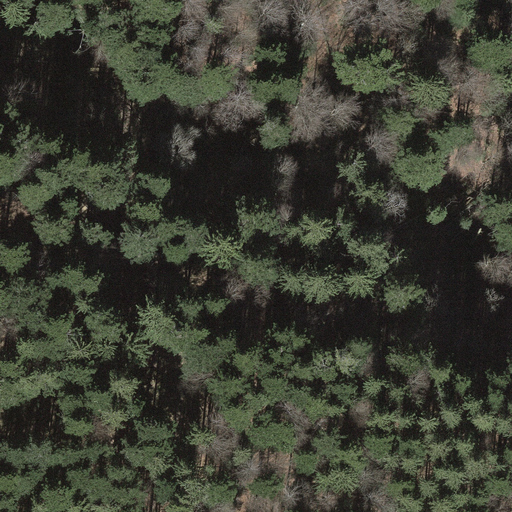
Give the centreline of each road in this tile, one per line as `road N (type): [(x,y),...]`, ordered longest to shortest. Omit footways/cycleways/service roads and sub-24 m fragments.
road 1 (track): [(0,448),(147,365),(173,379)]
road 2 (track): [(173,379),(180,431),(141,511)]
